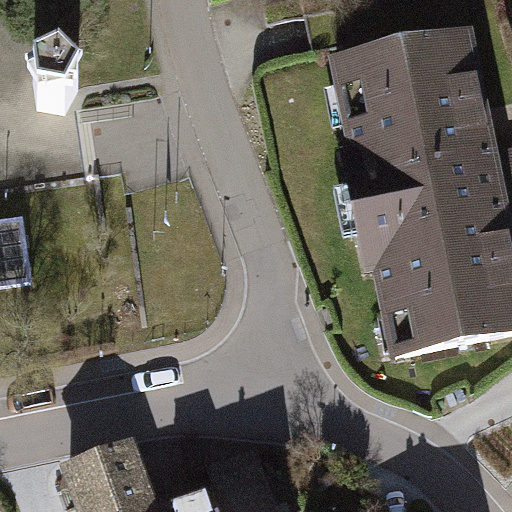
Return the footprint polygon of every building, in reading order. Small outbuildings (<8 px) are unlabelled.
[(0,0),(0,295),(31,291),(23,232),(0,234),(0,45),(1,45),(0,38),(0,0)] [(511,220),(474,27),(327,61),(393,364),(511,342),(511,220)] [(66,83),(38,98),(44,129),(76,134),(90,105),(66,83)] [(164,511),(164,510),(139,439),(62,466),(78,511),(164,511)] [(278,511),(256,451),(201,471),(209,494),(215,511),(278,511)] [(215,511),(209,494),(164,510),(164,511),(215,511)]
